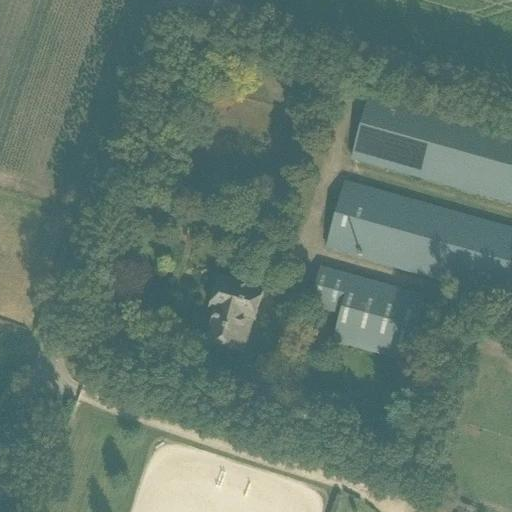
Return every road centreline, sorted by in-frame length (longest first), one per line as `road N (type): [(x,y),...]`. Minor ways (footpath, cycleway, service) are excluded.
road 1 (unclassified): [(3,511),(184,0)]
road 2 (unknown): [(50,379),(370,494),(391,511)]
road 3 (unclassified): [(511,92),(196,0)]
